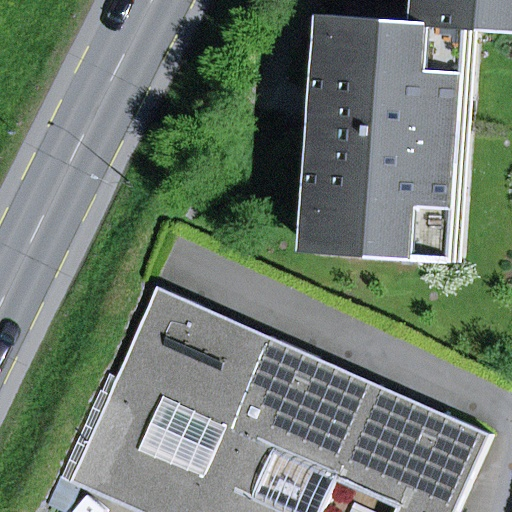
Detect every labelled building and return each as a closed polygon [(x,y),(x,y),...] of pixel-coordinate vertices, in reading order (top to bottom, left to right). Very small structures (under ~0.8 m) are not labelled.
[(511,0),(430,0),(429,23),(429,27),(450,28),(483,30),(511,32),(511,0)] [(448,65),(450,28),(429,27),(429,23),(334,16),(327,113),(317,253),(433,261),(436,221),(452,222),(463,66),(448,65)] [(433,261),(466,264),(483,30),(450,28),(448,65),(463,66),(452,222),(436,221),(433,261)] [(140,511),(196,511),(254,384),(192,356),(212,310),(164,288),(102,426),(89,421),(51,506),(65,511),(71,511),(83,487),(140,511)] [(192,356),(254,384),(275,338),(212,310),(192,356)] [(254,384),(196,511),(328,511),(364,433),(301,405),(322,359),(275,338),(254,384)] [(301,405),(364,433),(385,387),(322,359),(301,405)] [(364,433),(426,460),(447,414),(385,387),(364,433)] [(328,511),(461,511),(496,436),(447,414),(426,460),(364,433),(328,511)]
